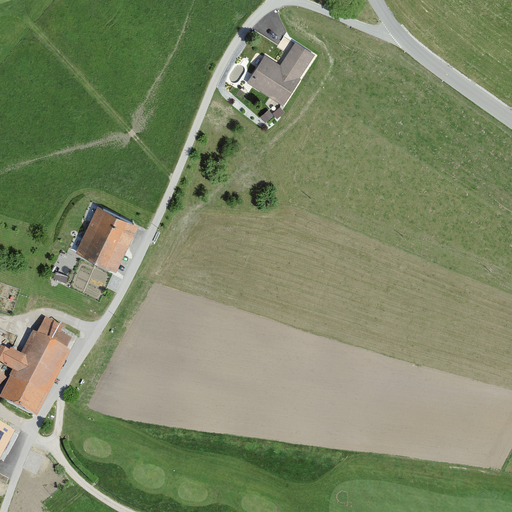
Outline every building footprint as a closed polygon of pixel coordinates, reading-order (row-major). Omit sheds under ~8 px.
[(315,56),(294,42),(278,65),(264,55),(246,82),(282,105),(315,56)] [(272,117),(267,110),(259,116),(264,122),(272,117)] [(137,225),(97,205),(74,250),(114,271),(137,225)] [(0,366),(1,366),(13,372),(0,396),(0,398),(34,417),(75,340),(60,332),(62,327),(45,318),(36,334),(32,332),(20,355),(10,350),(9,352),(0,347),(0,366)] [(0,458),(15,432),(0,424),(0,458)]
